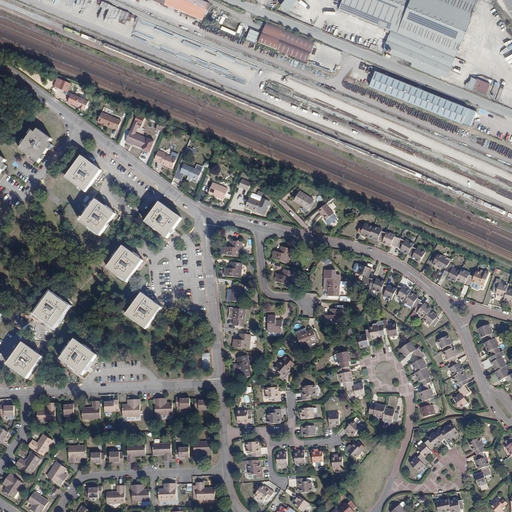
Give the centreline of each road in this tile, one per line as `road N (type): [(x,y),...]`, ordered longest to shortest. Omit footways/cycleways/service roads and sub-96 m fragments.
road 1 (unclassified): [(231,0),(511,115)]
road 2 (residential): [(0,68),(203,215)]
road 3 (residential): [(258,228),(380,256),(445,302)]
road 4 (residential): [(23,390),(220,382)]
road 5 (residential): [(55,511),(80,476),(227,469)]
road 6 (residential): [(220,382),(203,215)]
road 7 (unknown): [(168,189),(134,214),(111,196),(111,171),(72,142)]
